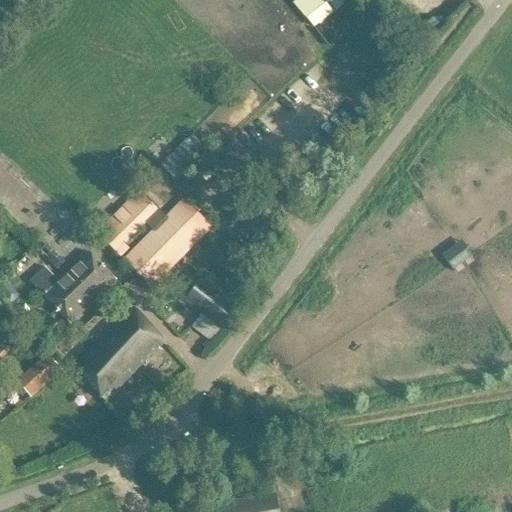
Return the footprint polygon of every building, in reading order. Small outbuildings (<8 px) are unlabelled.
[(192,135),(161,165),(176,180),(206,149),(192,135)] [(137,192),(95,232),(119,257),(129,247),(126,245),(157,212),(137,192)] [(211,226),(197,212),(182,197),(122,259),(151,287),(211,226)] [(237,279),(254,256),(235,243),(219,266),(237,279)] [(30,281),(45,297),(71,323),(116,280),(90,254),(60,283),(45,267),(30,281)] [(206,274),(186,300),(223,328),(243,302),(206,274)] [(76,367),(106,398),(164,342),(135,310),(76,367)] [(52,319),(36,334),(46,345),(65,327),(62,323),(59,326),(52,319)] [(0,369),(15,354),(0,340),(0,369)] [(27,393),(36,384),(41,389),(62,370),(49,355),(18,382),(27,393)] [(233,415),(242,412),(243,402),(236,397),(227,400),(226,410),(233,415)] [(279,511),(277,495),(177,511),(279,511)]
